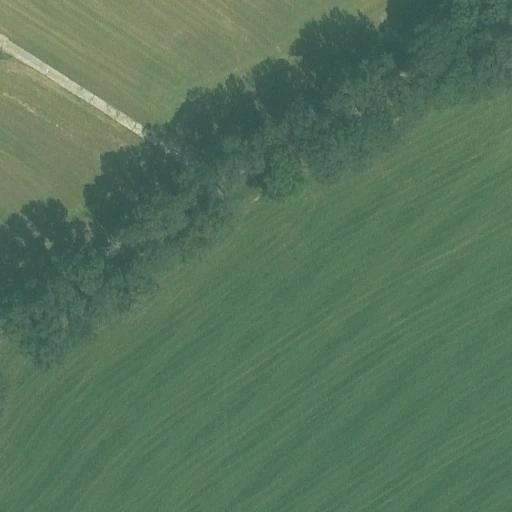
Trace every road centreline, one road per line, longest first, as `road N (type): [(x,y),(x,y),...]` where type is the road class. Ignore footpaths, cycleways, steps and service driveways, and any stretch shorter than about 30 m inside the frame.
road 1 (track): [(511,22),(287,142),(109,260),(0,353)]
road 2 (unknown): [(220,187),(209,165),(186,149),(0,34)]
